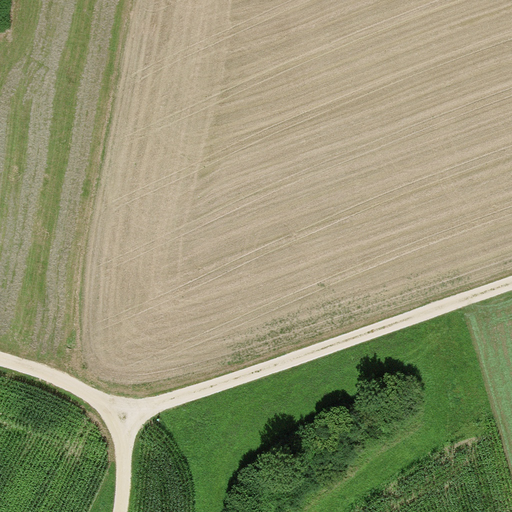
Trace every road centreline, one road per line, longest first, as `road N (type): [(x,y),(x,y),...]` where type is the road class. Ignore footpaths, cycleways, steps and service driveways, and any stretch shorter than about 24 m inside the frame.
road 1 (track): [(117,423),(511,283)]
road 2 (track): [(117,423),(82,393),(0,362)]
